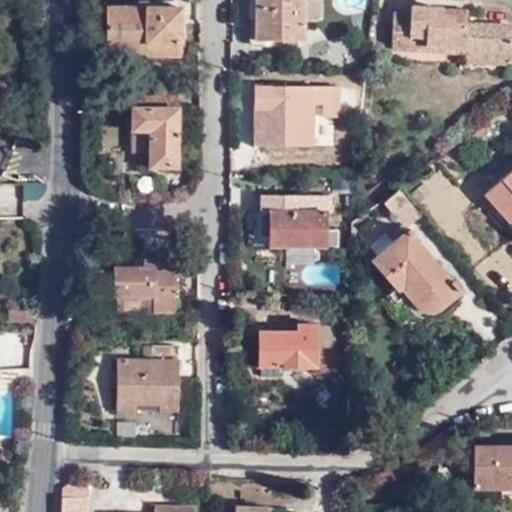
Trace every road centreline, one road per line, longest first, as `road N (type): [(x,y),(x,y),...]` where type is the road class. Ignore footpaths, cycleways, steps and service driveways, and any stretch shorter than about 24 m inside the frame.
road 1 (secondary): [(62,0),(45,458)]
road 2 (residential): [(45,458),(369,467),(470,396)]
